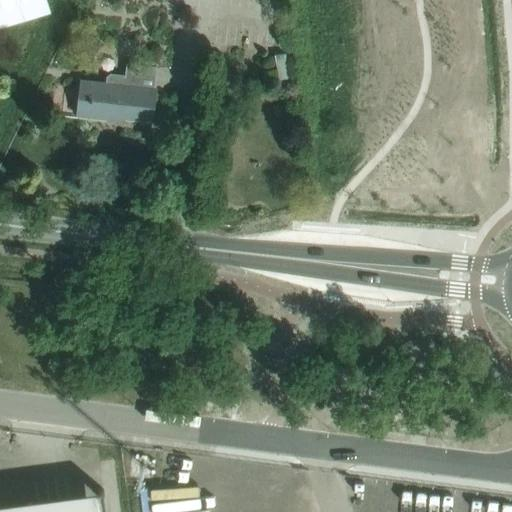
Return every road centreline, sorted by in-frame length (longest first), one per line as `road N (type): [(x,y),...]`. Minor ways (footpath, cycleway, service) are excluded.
road 1 (unclassified): [(511,471),(0,404)]
road 2 (secondary): [(410,272),(0,223)]
road 3 (unknown): [(386,269),(404,146)]
